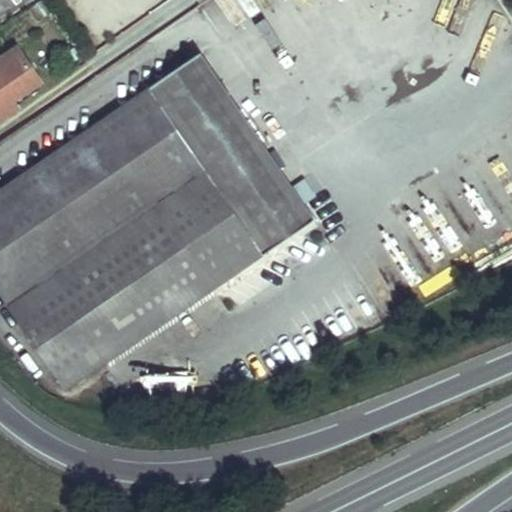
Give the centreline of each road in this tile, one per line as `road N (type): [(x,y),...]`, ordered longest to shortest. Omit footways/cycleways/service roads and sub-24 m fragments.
road 1 (secondary): [(511,360),(254,461),(151,474),(72,463),(0,419)]
road 2 (secondary): [(511,420),(328,511)]
road 3 (unknown): [(182,0),(15,117)]
